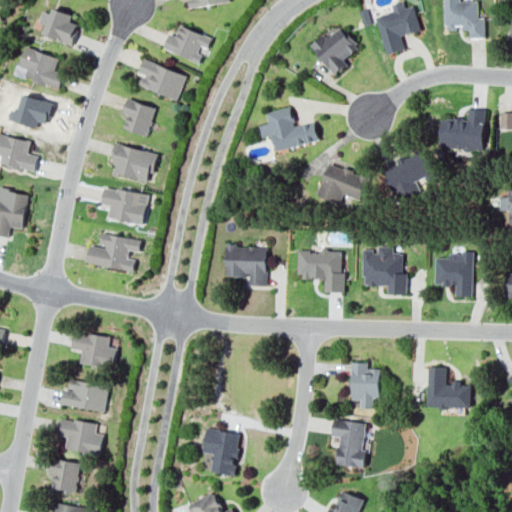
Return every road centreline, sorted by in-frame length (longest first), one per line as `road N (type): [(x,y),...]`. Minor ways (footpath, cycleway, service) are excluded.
road 1 (residential): [(290,0),(238,68),(207,161),(146,472),(146,511)]
road 2 (residential): [(12,511),(82,129),(130,2)]
road 3 (residential): [(511,327),(215,319),(0,278)]
road 4 (residential): [(310,324),(282,491)]
road 5 (residential): [(511,74),(413,80),(369,114)]
